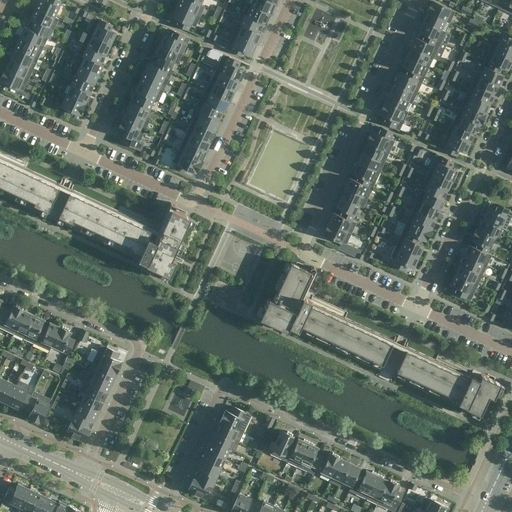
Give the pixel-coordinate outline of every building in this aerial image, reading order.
[(43,0),(39,0),(35,8),(58,19),(54,17),(61,1),(59,0),(46,0),(46,1),(43,0)] [(204,7),(200,5),(189,0),(179,0),(177,6),(199,17),(204,7)] [(269,14),(274,3),(267,0),(253,0),(251,5),(247,3),(246,3),(269,14)] [(511,13),(511,0),(502,0),(501,3),(501,4),(506,6),(504,10),(511,13)] [(430,5),(426,12),(449,23),(454,11),(432,1),(431,2),(430,4),(429,5),(430,5)] [(264,24),(269,14),(246,3),(242,13),(264,24)] [(195,27),(199,17),(177,6),(172,16),(178,19),(175,25),(187,31),(190,25),(195,27)] [(58,19),(35,8),(31,18),(53,29),(58,19)] [(449,23),(426,12),(424,17),(423,19),(422,21),(445,32),(445,31),(441,29),(445,21),(449,23)] [(264,24),(242,13),(242,14),(244,15),(240,24),(237,23),(260,34),(260,33),(258,32),(263,23),(264,24)] [(475,14),(473,20),(476,21),(480,24),(483,18),(475,14)] [(66,15),(64,20),(72,23),(74,18),(66,15)] [(95,17),(88,33),(110,44),(115,33),(109,31),(112,25),(95,17)] [(53,29),(31,18),(26,28),(25,27),(49,39),(53,29)] [(445,32),(422,21),(419,27),(419,28),(418,30),(418,31),(440,42),(445,32)] [(256,43),(260,34),(237,23),(233,32),(256,43)] [(49,39),(25,27),(20,37),(43,48),(47,38),(49,39)] [(164,34),(159,44),(182,54),(189,38),(172,30),(170,36),(164,34)] [(433,57),(440,42),(418,31),(417,31),(423,34),(421,39),(415,37),(414,38),(413,40),(413,41),(410,47),(433,57)] [(251,53),(256,43),(233,32),(225,48),(242,56),(245,50),(251,53)] [(105,54),(110,44),(88,33),(83,44),(105,54)] [(511,46),(511,44),(511,39),(501,34),(499,40),(494,38),(489,49),(511,60),(511,59),(511,46)] [(43,48),(20,37),(15,48),(37,58),(43,48)] [(101,64),(105,54),(83,44),(78,54),(102,65),(103,65),(101,64)] [(182,54),(159,44),(155,53),(177,64),(182,54)] [(433,57),(410,47),(409,49),(408,51),(406,56),(429,67),(433,57)] [(37,58),(15,48),(10,58),(33,68),(37,58)] [(509,66),(511,60),(489,49),(481,65),(484,67),(484,66),(499,73),(501,67),(507,70),(508,69),(508,68),(509,67),(509,66)] [(177,64),(155,53),(150,62),(149,62),(148,62),(171,73),(171,72),(169,71),(173,62),(177,64)] [(102,65),(78,54),(80,55),(75,64),(98,74),(102,65)] [(223,54),(215,70),(238,81),(243,70),(237,68),(240,62),(223,54)] [(429,67),(406,56),(403,62),(403,63),(402,64),(402,65),(401,66),(424,76),(429,67)] [(33,68),(10,58),(5,69),(28,79),(33,68)] [(171,73),(148,62),(144,72),(167,82),(171,73)] [(94,83),(98,74),(75,64),(71,73),(94,83)] [(416,93),(424,76),(401,66),(407,69),(404,74),(399,71),(398,73),(397,75),(396,76),(397,76),(393,83),(416,93)] [(503,75),(499,73),(484,66),(484,67),(480,75),(480,76),(498,84),(501,79),(502,77),(503,75)] [(195,72),(199,74),(200,75),(203,69),(197,67),(195,72)] [(23,90),(28,79),(5,69),(0,79),(11,85),(11,87),(17,90),(18,88),(23,90)] [(233,90),(238,81),(215,70),(211,80),(233,90)] [(167,82),(144,72),(140,81),(162,92),(167,82)] [(89,93),(94,83),(71,73),(75,75),(71,84),(67,82),(66,83),(89,93)] [(480,76),(480,75),(476,73),(471,83),(494,94),(494,93),(495,93),(494,93),(495,91),(496,91),(496,90),(495,90),(498,84),(480,76)] [(228,101),(233,90),(211,80),(206,91),(228,101)] [(162,92),(140,81),(135,91),(158,101),(162,92)] [(85,103),(89,93),(66,83),(62,92),(85,103)] [(416,93),(393,83),(393,85),(392,84),(392,85),(391,87),(389,92),(412,102),(416,93)] [(494,94),(471,83),(467,93),(489,104),(492,98),(492,97),(493,95),(494,95),(493,95),(494,94)] [(158,102),(158,101),(135,91),(130,101),(149,109),(153,100),(158,102)] [(224,111),(228,101),(206,91),(201,100),(200,99),(199,100),(224,111)] [(79,114),(85,103),(62,92),(62,93),(66,95),(61,106),(62,106),(61,108),(67,111),(68,109),(79,114)] [(412,103),(412,102),(389,92),(386,98),(386,99),(385,100),(385,101),(385,102),(403,110),(407,101),(412,103)] [(489,104),(467,93),(462,102),(485,113),(487,108),(488,108),(487,108),(488,106),(489,106),(488,106),(489,104)] [(224,111),(199,100),(195,110),(219,121),(218,120),(222,111),(224,111)] [(145,118),(149,109),(130,101),(126,110),(149,121),(149,120),(145,118)] [(395,128),(403,110),(385,102),(379,113),(385,116),(382,122),(395,128)] [(482,120),(485,113),(462,102),(457,113),(480,124),(480,123),(481,123),(480,123),(481,120),(482,121),(482,120)] [(149,121),(126,110),(121,120),(144,130),(149,121)] [(215,131),(219,121),(195,110),(196,111),(192,120),(215,131)] [(457,113),(453,123),(474,133),(473,133),(475,134),(476,133),(476,132),(477,130),(477,131),(477,130),(480,124),(457,113)] [(139,141),(144,130),(121,120),(116,131),(124,134),(121,141),(140,150),(144,143),(139,141)] [(210,141),(215,131),(192,120),(187,131),(210,141)] [(453,123),(451,122),(446,132),(451,135),(451,134),(469,143),(472,136),(472,137),(472,136),(473,134),(473,133),(474,133),(453,123)] [(371,131),(366,142),(389,152),(394,141),(389,139),(392,133),(380,127),(377,133),(371,131)] [(205,151),(210,141),(187,131),(182,141),(205,151)] [(464,153),(469,143),(451,134),(451,135),(443,150),(456,156),(458,150),(464,153)] [(200,161),(205,151),(182,141),(178,150),(200,161)] [(389,152),(366,142),(365,143),(364,145),(361,152),(384,162),(389,152)] [(195,172),(200,161),(178,150),(172,162),(178,164),(177,166),(183,169),(184,167),(195,172)] [(384,162),(361,152),(360,153),(360,154),(359,156),(357,161),(380,171),(384,162)] [(436,154),(429,169),(452,180),(456,170),(450,168),(453,162),(436,154)] [(71,189),(69,188),(62,185),(60,184),(57,182),(27,168),(26,167),(0,155),(0,194),(137,259),(146,263),(145,264),(167,275),(169,276),(176,261),(171,258),(190,218),(175,210),(174,210),(173,210),(163,232),(158,229),(153,227),(152,227),(150,226),(74,190),(71,189)] [(372,188),(380,171),(357,161),(354,168),(353,168),(354,168),(352,170),(352,171),(352,172),(357,175),(355,180),(349,177),(349,178),(372,188)] [(452,180),(429,169),(424,179),(429,182),(429,181),(447,190),(452,180)] [(372,188),(349,178),(349,179),(348,179),(348,181),(347,181),(344,187),(367,198),(372,188)] [(443,199),(447,190),(429,181),(429,182),(424,191),(442,199),(443,199)] [(367,198),(344,187),(344,189),(343,189),(343,190),(343,192),(342,191),(342,192),(340,197),(363,207),(367,198)] [(444,200),(443,199),(442,199),(424,191),(422,189),(417,199),(421,201),(440,209),(441,208),(441,207),(442,205),(444,200)] [(363,208),(363,207),(340,197),(337,203),(336,205),(336,206),(335,207),(341,210),(339,215),(333,212),(355,223),(356,223),(351,221),(358,206),(363,208)] [(437,216),(440,209),(421,201),(417,210),(417,211),(435,219),(436,218),(437,216)] [(496,204),(493,210),(487,207),(482,219),(500,227),(509,210),(496,204)] [(435,220),(435,219),(417,211),(417,210),(413,208),(408,218),(431,229),(434,223),(434,222),(435,221),(435,220)] [(355,223),(333,212),(332,213),(332,214),(331,216),(328,222),(351,233),(355,223)] [(427,236),(431,229),(408,218),(400,235),(417,243),(420,238),(425,240),(426,239),(427,236),(427,237),(428,236),(427,236)] [(496,237),(500,227),(482,219),(479,225),(478,227),(478,228),(494,236),(494,237),(496,237)] [(351,233),(328,222),(323,234),(325,235),(334,239),(334,241),(340,243),(341,242),(346,231),(351,233)] [(486,253),(487,253),(494,237),(494,236),(478,228),(476,227),(473,235),(472,235),(473,235),(471,237),(471,238),(471,239),(477,242),(474,247),(486,253)] [(423,246),(417,243),(400,235),(396,245),(418,256),(421,250),(421,249),(422,247),(423,247),(422,247),(423,246)] [(491,255),(487,253),(486,253),(474,247),(468,244),(465,251),(464,253),(464,254),(486,265),(491,255)] [(418,256),(396,245),(390,256),(395,258),(392,264),(404,270),(407,264),(413,267),(418,256)] [(486,265),(464,254),(463,255),(463,256),(462,258),(462,257),(462,258),(459,264),(482,275),(486,265)] [(311,272),(290,262),(273,300),(268,297),(259,317),(287,330),(289,326),(297,330),(296,331),(380,371),(391,376),(456,406),(458,402),(465,406),(465,407),(480,414),(488,395),(493,398),(500,383),(480,374),(479,377),(471,373),(470,376),(404,345),(402,348),(395,344),(396,341),(311,301),(300,296),(311,272)] [(477,284),(482,275),(459,264),(459,265),(458,265),(458,267),(457,267),(457,268),(454,274),(477,284)] [(477,284),(454,274),(450,284),(455,287),(453,293),(470,301),(477,284)] [(0,326),(14,333),(24,310),(22,309),(23,308),(16,305),(16,306),(13,305),(13,306),(12,306),(13,306),(12,308),(11,308),(11,309),(10,311),(5,308),(0,318),(0,326)] [(24,338),(34,315),(33,315),(33,314),(31,314),(31,313),(24,310),(14,333),(24,338)] [(33,342),(44,320),(43,319),(41,318),(34,315),(24,338),(33,342)] [(49,350),(60,327),(53,324),(51,323),(50,322),(47,328),(42,326),(44,320),(33,342),(49,350)] [(60,327),(49,350),(51,345),(68,353),(74,341),(68,338),(69,336),(70,336),(70,335),(70,333),(71,334),(71,333),(71,332),(69,331),(69,329),(63,326),(62,328),(60,327)] [(88,332),(83,329),(78,339),(84,342),(88,332)] [(101,345),(93,362),(116,373),(121,361),(116,359),(119,353),(101,345)] [(30,352),(27,358),(33,361),(36,355),(30,352)] [(71,364),(69,363),(65,361),(62,367),(68,369),(71,364)] [(33,365),(28,362),(26,366),(25,368),(31,370),(33,365)] [(116,373),(93,362),(97,364),(93,374),(111,382),(114,376),(115,374),(116,374),(115,374),(116,373)] [(55,363),(52,370),(59,373),(62,366),(55,363)] [(111,382),(93,374),(89,383),(107,392),(110,386),(111,384),(111,383),(111,382)] [(203,386),(191,380),(191,381),(189,386),(188,386),(200,392),(203,386)] [(8,404),(19,381),(16,385),(7,381),(0,395),(0,399),(2,401),(8,404)] [(25,409),(31,396),(26,393),(29,386),(19,381),(8,404),(9,404),(10,405),(10,404),(12,405),(12,406),(12,405),(19,408),(19,407),(25,409)] [(107,392),(89,383),(84,392),(103,401),(105,395),(106,395),(105,395),(106,393),(107,393),(106,393),(107,392)] [(31,396),(25,409),(31,412),(28,417),(30,418),(32,419),(40,422),(48,404),(50,399),(33,391),(31,396)] [(103,401),(84,392),(80,402),(98,410),(101,405),(101,404),(102,402),(103,401)] [(98,410),(80,402),(75,412),(93,421),(97,414),(97,413),(98,411),(98,412),(98,411),(98,410)] [(242,432),(251,415),(233,406),(230,412),(225,410),(220,421),(242,432)] [(93,421),(75,412),(71,421),(67,419),(66,419),(89,430),(92,424),(92,423),(93,421)] [(269,416),(264,426),(269,429),(274,418),(269,416)] [(71,435),(84,441),(89,430),(66,419),(61,430),(68,433),(68,434),(70,435),(71,435)] [(238,442),(242,432),(220,421),(219,422),(219,423),(218,424),(218,425),(215,431),(238,442)] [(287,461),(298,438),(295,444),(290,442),(292,436),(292,435),(293,434),(287,431),(286,433),(281,430),(280,432),(279,432),(279,433),(280,433),(279,435),(278,435),(275,443),(272,442),(270,447),(272,448),(270,453),(287,461)] [(234,451),(238,442),(215,431),(215,432),(214,432),(215,432),(214,434),(213,434),(213,435),(211,440),(234,451)] [(297,466),(309,441),(304,439),(303,441),(301,440),(299,439),(298,438),(287,461),(297,466)] [(229,449),(233,451),(234,451),(211,440),(210,441),(210,442),(209,443),(209,444),(207,449),(225,458),(229,449)] [(313,473),(321,456),(315,454),(318,448),(317,447),(316,447),(314,446),(315,446),(314,446),(313,445),(313,444),(309,441),(297,466),(313,473)] [(261,452),(264,447),(258,444),(256,450),(258,451),(261,452)] [(220,467),(225,458),(207,449),(206,450),(206,451),(205,453),(202,459),(220,467)] [(330,481),(340,458),(338,457),(339,456),(332,452),(332,454),(329,453),(329,454),(328,454),(329,454),(328,456),(327,456),(326,459),(321,456),(313,473),(315,469),(331,476),(329,481),(330,481)] [(340,485),(350,463),(349,462),(347,461),(340,458),(330,481),(340,485)] [(216,477),(220,467),(202,459),(202,460),(201,460),(202,460),(201,462),(200,462),(201,462),(198,468),(216,477)] [(349,490),(360,467),(359,467),(357,466),(357,465),(356,466),(350,463),(340,485),(340,486),(342,481),(351,485),(349,490)] [(366,498),(377,473),(372,471),(371,473),(369,472),(369,471),(369,472),(367,471),(367,470),(367,471),(365,470),(363,476),(358,473),(360,468),(360,467),(349,490),(366,498)] [(211,487),(216,477),(198,468),(197,469),(197,470),(196,472),(193,478),(211,487)] [(377,503),(388,480),(387,480),(387,479),(386,480),(385,479),(384,478),(384,479),(382,478),(383,476),(377,473),(366,498),(377,503)] [(211,487),(193,478),(188,489),(201,496),(203,497),(204,497),(206,498),(211,487)] [(390,481),(388,480),(377,503),(394,511),(402,494),(396,491),(397,489),(398,489),(398,487),(399,487),(399,486),(397,485),(398,483),(390,480),(390,481)] [(19,511),(29,489),(28,488),(26,487),(18,484),(15,489),(10,486),(3,499),(20,507),(18,511),(19,511)] [(19,511),(30,511),(39,493),(38,493),(36,492),(35,492),(29,489),(19,511)] [(42,511),(49,498),(48,498),(48,497),(47,497),(45,497),(46,496),(45,496),(39,493),(30,511),(31,511),(30,511),(42,511)] [(244,511),(245,511),(250,511),(256,501),(239,493),(230,511),(231,511),(244,511)] [(425,496),(420,507),(431,511),(445,511),(448,507),(425,496)] [(54,511),(59,501),(58,502),(57,502),(55,501),(49,498),(42,511),(54,511)] [(270,511),(273,505),(263,500),(262,504),(256,501),(250,511),(270,511)] [(66,511),(69,506),(68,505),(66,504),(65,504),(59,501),(54,511),(66,511)] [(407,505),(402,502),(399,508),(405,511),(407,505)]
